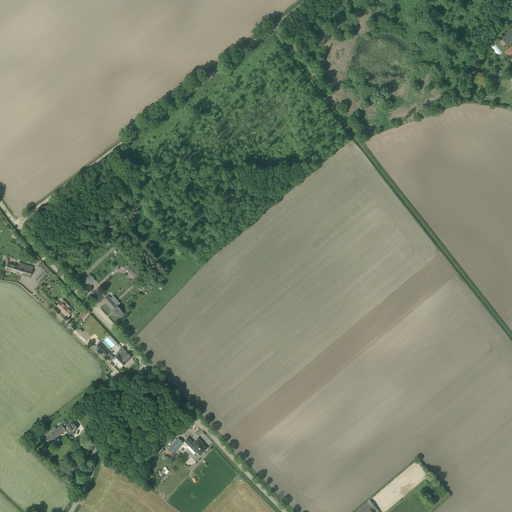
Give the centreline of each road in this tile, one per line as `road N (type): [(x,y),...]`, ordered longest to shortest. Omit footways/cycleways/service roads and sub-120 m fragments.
road 1 (track): [(511,334),(275,25)]
road 2 (track): [(308,0),(17,223)]
road 3 (unclassified): [(287,511),(145,365)]
road 4 (unclassified): [(145,365),(17,223)]
road 5 (unclassified): [(70,511),(92,475),(99,436),(131,383)]
road 6 (unclassified): [(131,383),(34,294)]
